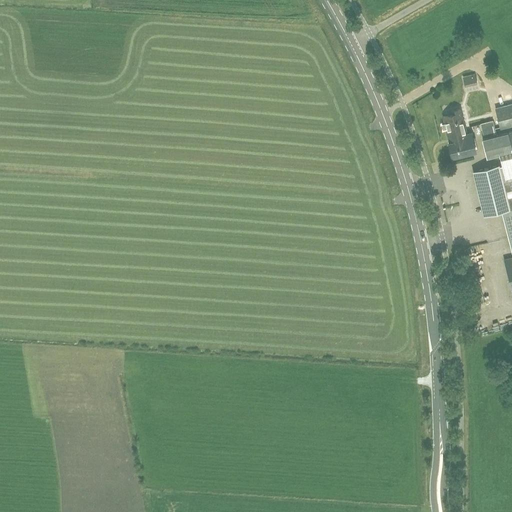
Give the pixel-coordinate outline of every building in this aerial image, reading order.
[(465,87),(477,84),(475,74),(463,77),(465,87)] [(511,103),(495,107),(501,129),(511,126),(511,103)] [(466,134),(460,108),(451,111),(451,114),(443,116),(450,143),(448,143),(452,157),(476,151),(471,133),(466,134)] [(484,137),(496,134),(493,121),(481,124),(484,137)] [(511,132),(501,135),(483,139),(486,154),(492,152),(493,156),(500,154),(503,167),(500,168),(499,165),(473,171),(477,186),(485,215),(502,210),(511,247),(511,261),(505,264),(511,289),(511,132)] [(459,195),(449,196),(449,204),(459,204),(459,195)] [(477,270),(465,273),(466,279),(478,276),(477,270)] [(419,301),(424,315),(429,313),(424,299),(419,301)]
